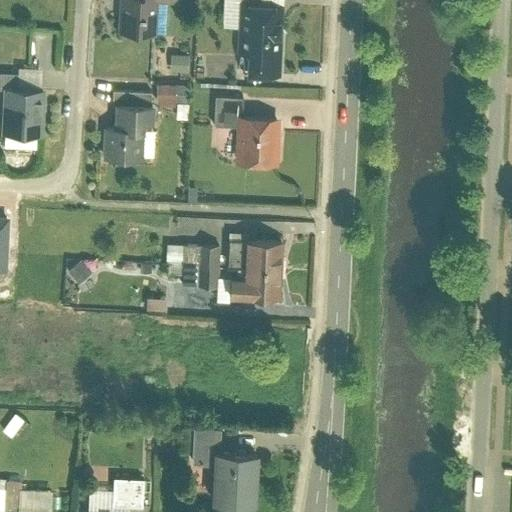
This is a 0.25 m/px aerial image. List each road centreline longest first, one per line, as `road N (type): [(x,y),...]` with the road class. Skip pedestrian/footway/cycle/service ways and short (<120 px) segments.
road 1 (tertiary): [(318,511),(351,0)]
road 2 (residential): [(498,0),(478,511)]
road 3 (unclassified): [(85,0),(76,152),(66,176),(34,186),(0,184)]
